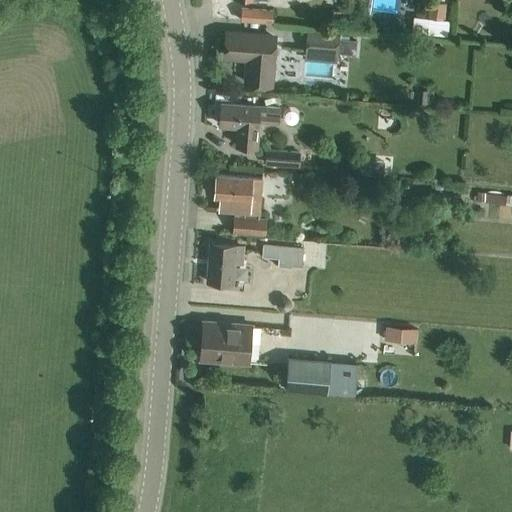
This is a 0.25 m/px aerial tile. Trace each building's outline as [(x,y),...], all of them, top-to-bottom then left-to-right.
[(413,22),(412,31),(427,33),(448,36),(450,20),(445,20),(448,4),(430,1),(427,17),(414,16),(413,22)] [(240,21),(273,23),(274,10),(241,8),(240,21)] [(334,11),(333,20),(346,21),(347,12),(334,11)] [(272,61),(274,37),(226,33),(224,56),(251,58),(249,82),(275,84),(277,61),(272,61)] [(309,33),(308,50),(317,51),(336,53),(356,54),(357,40),(337,38),(337,36),(318,34),(309,33)] [(423,90),(422,102),(433,103),(434,91),(423,90)] [(257,122),(273,123),(280,123),(281,108),(258,107),(258,106),(221,103),(219,125),(237,126),(236,145),(255,147),(257,122)] [(301,151),(267,148),(266,165),(300,167),(301,151)] [(352,153),(347,158),(349,164),(355,166),(359,162),(358,155),(352,153)] [(362,158),(361,172),(383,174),(385,160),(362,158)] [(215,174),(213,197),(220,198),(220,210),(245,212),(250,212),(251,200),(260,201),(262,179),(253,178),(253,177),(215,174)] [(478,193),(477,202),(511,204),(511,195),(487,193),(478,193)] [(234,215),(233,231),(265,234),(266,234),(267,218),(266,218),(259,218),(245,216),(234,215)] [(241,264),(243,247),(209,244),(207,281),(232,283),(234,263),(241,264)] [(302,248),(263,244),(262,257),(278,258),(277,266),(291,268),(291,266),(301,267),(302,248)] [(277,300),(276,306),(280,311),(287,311),(291,307),(292,301),(288,296),(282,296),(277,300)] [(252,325),(204,321),(201,358),(249,362),(252,325)] [(386,325),(385,339),(416,342),(417,328),(386,325)] [(290,355),(287,387),(327,390),(330,358),(290,355)]
